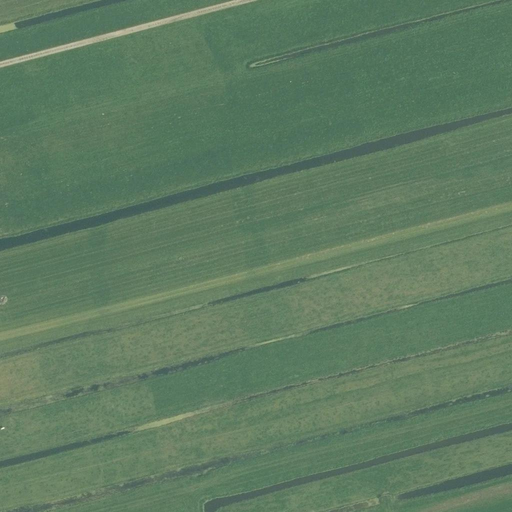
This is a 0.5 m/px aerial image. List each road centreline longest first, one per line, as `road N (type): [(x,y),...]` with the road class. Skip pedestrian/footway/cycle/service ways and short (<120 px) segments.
road 1 (track): [(0,493),(511,365)]
road 2 (track): [(0,64),(248,0)]
